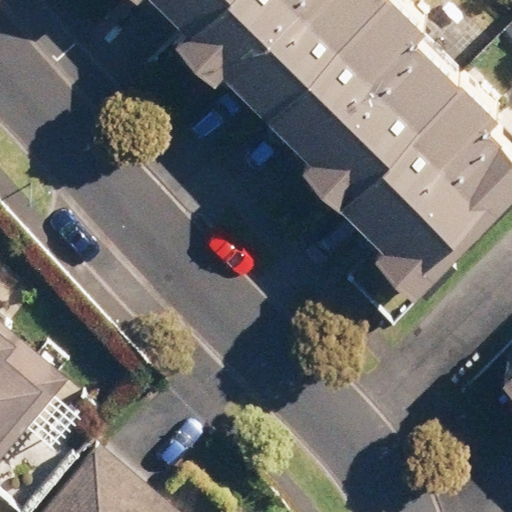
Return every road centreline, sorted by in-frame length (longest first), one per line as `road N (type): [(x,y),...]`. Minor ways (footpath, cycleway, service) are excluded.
road 1 (residential): [(350,445),(0,66)]
road 2 (residential): [(511,284),(350,445)]
